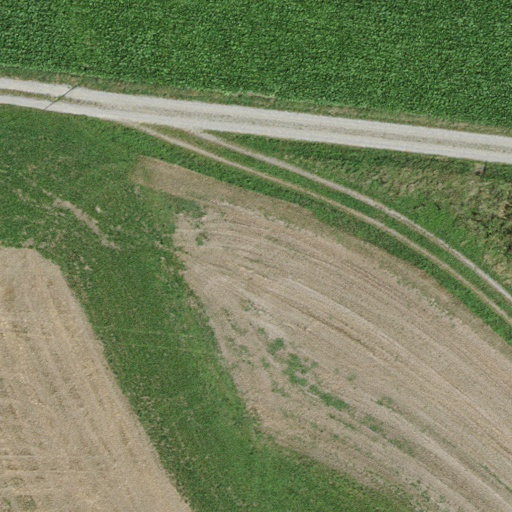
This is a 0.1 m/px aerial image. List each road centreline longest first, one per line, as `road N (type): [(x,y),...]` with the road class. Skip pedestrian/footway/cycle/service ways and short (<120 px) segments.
road 1 (track): [(13,103),(361,204),(511,311)]
road 2 (track): [(0,102),(511,157)]
